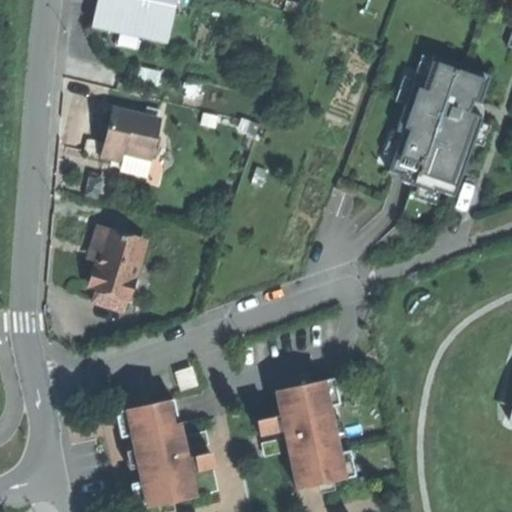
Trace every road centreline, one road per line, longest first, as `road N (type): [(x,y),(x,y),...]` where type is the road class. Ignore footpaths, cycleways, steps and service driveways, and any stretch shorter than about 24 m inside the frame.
road 1 (residential): [(52,0),(26,320),(41,391)]
road 2 (residential): [(41,391),(359,279)]
road 3 (residential): [(41,391),(60,464),(0,489)]
